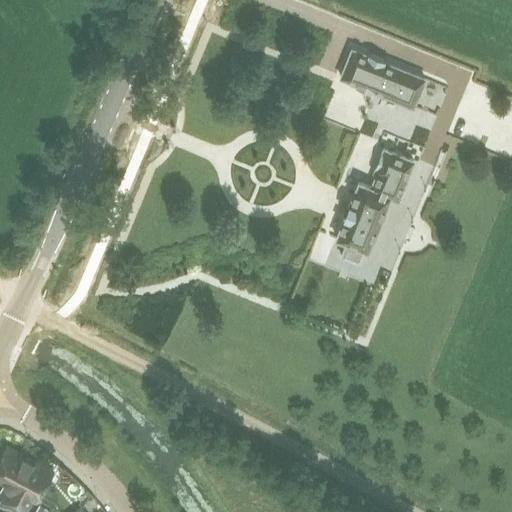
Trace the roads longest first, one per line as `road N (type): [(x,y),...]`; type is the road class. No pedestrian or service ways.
road 1 (track): [(0,288),(406,511)]
road 2 (tertiary): [(0,345),(156,0)]
road 3 (residential): [(126,511),(72,450),(0,402)]
